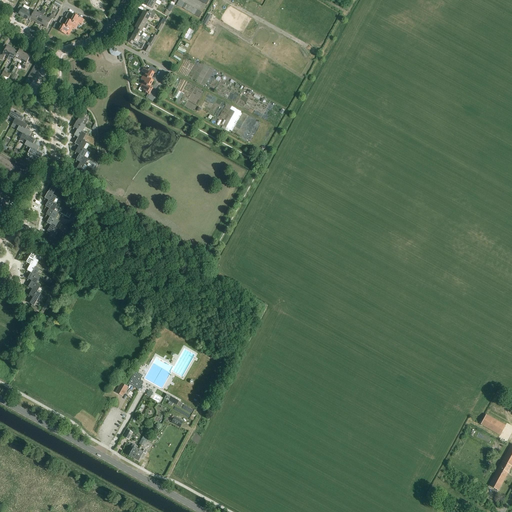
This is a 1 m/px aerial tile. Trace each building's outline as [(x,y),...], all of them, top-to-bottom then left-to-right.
[(155,3),(149,0),(146,0),(145,2),(146,2),(145,5),(152,9),(155,3)] [(23,18),(28,10),(29,8),(24,5),(23,7),(20,6),(15,14),(18,15),(18,14),(21,15),(20,16),(23,18)] [(42,24),(46,17),(43,16),(46,11),(43,9),(41,12),(36,22),(39,24),(39,23),(42,24)] [(28,10),(23,18),(27,20),(27,19),(30,20),(31,18),(33,13),(34,11),(32,10),(31,12),(28,10)] [(141,17),(148,20),(150,17),(153,19),(156,14),(149,11),(148,13),(143,10),(141,14),(142,14),(141,17)] [(36,22),(41,12),(39,11),(38,13),(34,11),(33,13),(31,18),(33,20),(32,21),(36,22)] [(46,17),(42,24),(44,26),(43,27),(47,28),(52,18),(53,19),(55,16),(51,14),(49,19),(46,17)] [(77,24),(78,22),(82,25),(84,20),(74,14),(70,21),(77,24)] [(203,24),(207,26),(212,16),(208,14),(203,24)] [(137,22),(147,27),(148,25),(146,24),(148,20),(141,17),(140,19),(139,18),(137,22)] [(70,21),(68,19),(64,26),(70,29),(71,29),(72,27),(76,29),(78,25),(77,24),(70,21)] [(135,28),(136,29),(142,31),(144,28),(146,29),(147,27),(137,22),(135,25),(136,25),(135,28)] [(62,24),(58,31),(64,34),(65,32),(70,34),(72,30),(71,29),(70,29),(64,26),(62,24)] [(140,38),(143,39),(144,37),(142,36),(144,32),(142,31),(136,29),(135,31),(134,30),(132,34),(133,34),(140,38)] [(140,38),(133,34),(132,36),(131,36),(128,42),(133,44),(138,47),(141,49),(144,44),(141,42),(143,39),(140,38)] [(9,56),(12,49),(10,48),(11,47),(5,44),(1,52),(3,53),(2,55),(1,55),(0,56),(0,58),(3,60),(5,55),(9,56)] [(114,49),(114,50),(110,47),(109,51),(111,55),(115,57),(119,56),(121,54),(117,52),(118,51),(118,50),(117,50),(117,49),(116,49),(115,49),(114,49)] [(12,49),(9,56),(7,59),(10,60),(11,58),(14,59),(18,52),(16,51),(16,50),(13,48),(12,49)] [(21,61),(25,54),(22,52),(23,51),(20,49),(18,52),(14,59),(13,61),(14,62),(15,62),(16,62),(18,59),(21,61)] [(27,55),(25,54),(21,61),(24,62),(21,67),(25,69),(26,66),(25,66),(31,56),(28,54),(27,55)] [(142,72),(144,73),(143,75),(145,76),(151,79),(152,77),(154,73),(150,71),(144,67),(142,72)] [(145,76),(143,75),(141,80),(143,81),(142,83),(150,87),(151,85),(154,81),(151,79),(145,76)] [(153,89),(150,87),(142,83),(140,87),(141,88),(143,92),(148,94),(146,98),(147,99),(150,93),(153,89)] [(154,91),(153,94),(150,93),(147,99),(153,101),(157,93),(154,91)] [(18,120),(22,122),(24,118),(20,116),(21,114),(17,112),(16,114),(12,111),(9,116),(15,119),(18,120)] [(85,118),(87,114),(83,113),(81,116),(81,115),(78,119),(76,118),(74,122),(76,123),(74,127),(78,130),(81,124),(85,125),(88,119),(85,118)] [(24,118),(22,122),(18,120),(15,119),(13,123),(19,126),(26,129),(28,125),(24,123),(26,119),(24,118)] [(79,138),(82,132),(85,126),(85,125),(81,124),(78,130),(74,127),(73,129),(77,131),(74,136),(79,138)] [(28,125),(26,129),(19,126),(17,130),(23,134),(29,137),(32,133),(27,130),(30,126),(28,125)] [(79,146),(83,140),(86,134),(82,132),(79,138),(74,136),(73,138),(77,140),(75,144),(79,146)] [(29,137),(23,134),(21,138),(27,141),(33,144),(35,140),(31,138),(34,133),(32,133),(29,137)] [(36,140),(35,140),(33,144),(27,141),(25,145),(31,148),(37,152),(39,147),(35,145),(37,141),(36,140)] [(80,155),(84,148),(87,142),(83,140),(79,146),(75,144),(74,146),(78,148),(76,152),(80,155)] [(37,152),(31,148),(29,152),(41,159),(43,155),(39,152),(41,148),(39,147),(37,152)] [(81,163),(84,157),(88,151),(84,148),(80,155),(76,152),(75,154),(79,156),(77,161),(81,163)] [(81,163),(77,161),(76,163),(80,164),(77,169),(81,171),(88,159),(84,157),(81,163)] [(49,201),(53,195),(56,188),(52,186),(50,190),(48,189),(46,193),(48,194),(45,198),(49,201)] [(50,209),(53,203),(57,197),(53,195),(49,201),(45,198),(44,200),(48,202),(46,207),(50,209)] [(2,204),(0,202),(0,214),(2,211),(5,213),(4,215),(6,216),(10,211),(7,209),(8,207),(4,205),(6,200),(4,200),(2,204)] [(50,217),(54,211),(57,205),(53,203),(50,209),(46,207),(45,209),(49,211),(46,215),(50,217)] [(51,225),(55,219),(58,213),(54,211),(50,217),(46,215),(45,217),(49,219),(47,223),(51,225)] [(52,234),(55,228),(55,227),(59,222),(55,219),(51,225),(47,223),(46,225),(50,227),(48,231),(52,234)] [(55,227),(55,228),(52,234),(48,231),(47,233),(50,235),(46,243),(53,246),(58,237),(59,238),(62,231),(55,227)] [(31,265),(34,259),(38,253),(34,250),(31,254),(29,253),(27,257),(29,258),(27,262),(31,265)] [(31,273),(35,267),(38,261),(34,259),(31,265),(27,262),(26,264),(30,266),(27,271),(31,273)] [(32,281),(36,275),(37,272),(39,269),(35,267),(31,273),(27,271),(26,273),(31,274),(28,279),(32,281)] [(40,274),(37,272),(36,275),(32,281),(28,279),(27,281),(31,283),(29,287),(33,289),(36,283),(40,277),(38,276),(40,274)] [(33,298),(37,292),(40,286),(36,283),(33,289),(29,287),(28,289),(32,291),(29,295),(33,298)] [(33,298),(29,295),(28,297),(32,299),(30,304),(34,306),(41,294),(37,292),(33,298)] [(142,385),(143,383),(143,381),(140,380),(143,376),(135,371),(128,384),(138,389),(139,388),(140,389),(141,388),(142,387),(142,385)] [(115,392),(123,397),(128,387),(127,386),(121,383),(115,392)] [(180,407),(182,403),(177,400),(167,394),(164,399),(174,404),(180,407)] [(500,436),(505,426),(486,415),(480,425),(500,436)] [(174,418),(171,423),(179,427),(182,422),(174,418)] [(128,429),(127,430),(123,437),(129,440),(133,433),(130,431),(131,430),(128,429)] [(144,440),(146,442),(148,438),(144,436),(139,444),(141,445),(144,440)] [(134,459),(139,450),(134,447),(135,445),(133,444),(131,447),(129,451),(131,452),(129,456),(134,459)] [(488,486),(498,491),(511,465),(511,444),(488,486)] [(144,450),(143,452),(139,450),(134,459),(139,461),(141,458),(143,459),(145,454),(147,451),(144,450)]
